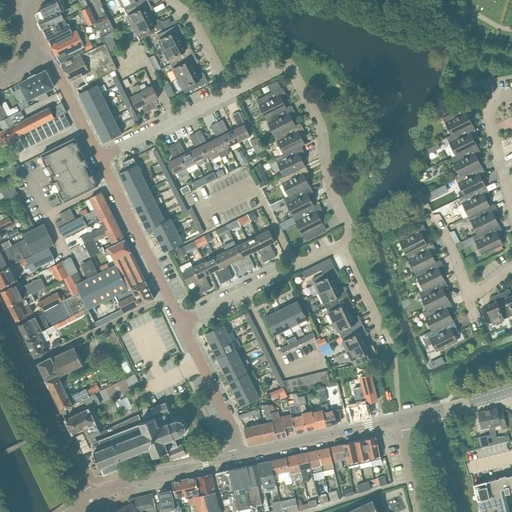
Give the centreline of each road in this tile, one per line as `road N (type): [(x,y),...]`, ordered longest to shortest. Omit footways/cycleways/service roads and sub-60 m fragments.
road 1 (residential): [(0,317),(92,496)]
road 2 (residential): [(346,243),(350,229),(328,183),(320,126),(288,66)]
road 3 (residential): [(182,324),(99,157)]
road 4 (tertiary): [(240,458),(399,421)]
road 5 (tertiary): [(92,496),(240,458)]
road 6 (residential): [(99,157),(231,93)]
road 7 (residential): [(240,458),(182,324)]
road 8 (residential): [(297,266),(257,188),(205,213)]
road 9 (residential): [(182,324),(297,266)]
road 10 (residential): [(511,205),(487,114),(496,97),(511,94)]
road 11 (residential): [(99,157),(52,64),(34,55)]
